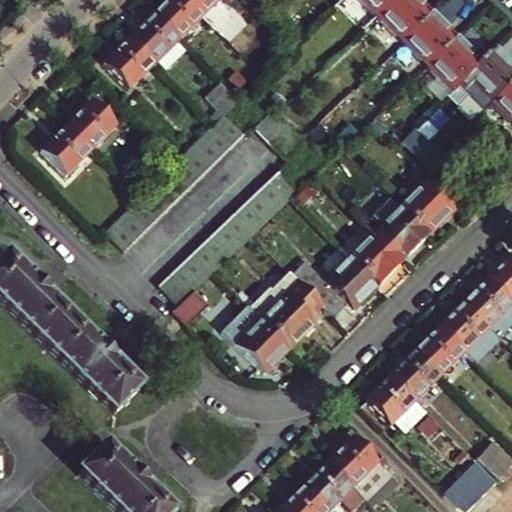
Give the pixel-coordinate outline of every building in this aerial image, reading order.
[(201,17),(183,0),(169,0),(153,17),(177,41),(201,17)] [(183,0),(201,17),(215,31),(231,15),(217,1),(218,0),(183,0)] [(359,0),(377,17),(394,0),(359,0)] [(415,0),(394,0),(377,17),(402,43),(430,15),(415,0)] [(455,40),(430,15),(402,43),(427,68),(455,40)] [(152,66),(164,77),(189,52),(177,41),(153,17),(128,42),(152,66)] [(452,93),(466,78),(479,65),(455,40),(427,68),(452,93)] [(128,90),(152,66),(128,42),(103,66),(128,90)] [(479,65),(466,78),(492,104),(511,84),(511,68),(494,50),(479,65)] [(511,84),(492,104),(511,124),(511,84)] [(90,105),(66,129),(90,152),(113,128),(90,105)] [(253,130),(263,140),(281,122),(274,115),(271,112),(253,130)] [(224,116),(212,128),(231,148),(243,136),(224,116)] [(263,140),(273,151),(292,133),(281,122),(263,140)] [(212,128),(201,139),(220,158),(231,148),(212,128)] [(90,152),(66,129),(42,153),(65,177),(90,152)] [(292,133),(273,151),(285,162),(303,144),(292,133)] [(201,139),(191,149),(210,168),(220,158),(201,139)] [(210,168),(191,149),(180,159),(199,179),(210,168)] [(199,179),(180,159),(176,163),(169,171),(188,190),(199,179)] [(188,190),(169,171),(158,181),(177,201),(188,190)] [(299,192),(279,172),(267,184),(286,204),(290,201),(299,192)] [(177,201),(158,181),(148,192),(167,212),(177,201)] [(423,183),(398,209),(427,238),(453,212),(423,183)] [(286,204),(267,184),(257,194),(276,214),(286,204)] [(139,201),(131,192),(122,201),(130,209),(137,202),(139,201)] [(167,212),(148,192),(139,201),(137,202),(156,222),(167,212)] [(257,194),(246,204),(265,225),(276,214),(257,194)] [(427,238),(398,209),(389,200),(373,215),(382,225),(374,234),(402,263),(427,238)] [(130,209),(127,213),(145,233),(156,222),(137,202),(130,209)] [(265,225),(246,204),(235,215),(254,235),(265,225)] [(116,223),(135,243),(145,233),(127,213),(116,223)] [(254,235),(235,215),(223,226),(243,246),(252,237),(254,235)] [(124,254),(135,243),(116,223),(104,235),(124,254)] [(223,226),(213,236),(232,256),(243,246),(223,226)] [(402,263),(374,234),(349,259),(378,288),(402,263)] [(213,236),(203,246),(222,266),(232,256),(213,236)] [(222,266),(203,246),(191,257),(210,277),(212,275),(222,266)] [(511,255),(486,281),(511,305),(511,255)] [(210,277),(191,257),(180,267),(200,287),(210,277)] [(138,390),(5,258),(0,262),(0,306),(112,417),(138,390)] [(309,270),(297,283),(320,305),(340,326),(378,288),(349,259),(324,285),(309,270)] [(200,287),(180,267),(170,277),(189,297),(191,295),(200,287)] [(250,313),(288,352),(313,327),(306,319),(320,305),(297,283),(291,276),(272,295),(270,293),(250,313)] [(189,297),(170,277),(158,288),(177,308),(189,297)] [(511,305),(486,281),(462,304),(497,338),(499,339),(511,325),(511,305)] [(205,308),(191,295),(189,297),(177,308),(170,315),(184,328),(205,308)] [(497,338),(462,304),(438,328),(464,353),(472,362),(497,338)] [(263,377),(288,352),(250,313),(248,311),(223,336),(263,377)] [(440,377),(464,353),(438,328),(414,352),(440,377)] [(440,377),(414,352),(390,376),(416,401),(440,377)] [(428,413),(416,401),(390,376),(364,402),(389,428),(392,425),(404,437),(428,413)] [(351,440),(326,465),(364,503),(388,478),(396,486),(403,478),(378,453),(370,460),(351,440)] [(511,455),(500,444),(482,462),(499,479),(511,465),(511,455)] [(167,511),(103,448),(77,474),(114,511),(167,511)] [(459,506),(466,511),(467,511),(497,481),(477,462),(446,494),(459,506)] [(350,511),(354,511),(364,503),(326,465),(302,489),(325,511),(326,511),(339,500),(350,511)] [(370,510),(396,486),(388,478),(364,503),(370,510)] [(325,511),(302,489),(279,511),(325,511)]
